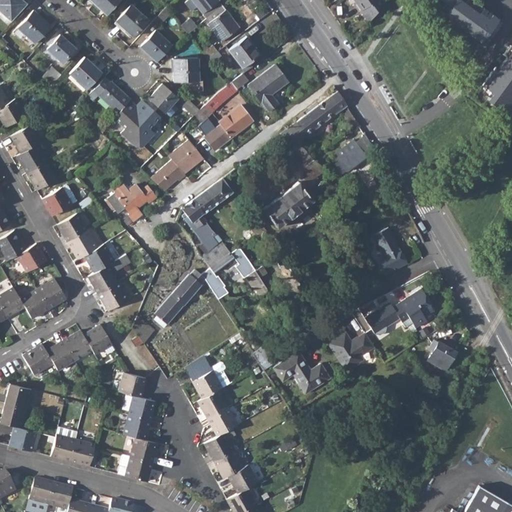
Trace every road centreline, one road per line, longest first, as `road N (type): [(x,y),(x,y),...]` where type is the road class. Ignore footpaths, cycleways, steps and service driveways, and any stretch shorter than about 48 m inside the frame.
road 1 (residential): [(0,156),(75,291),(69,316),(0,359)]
road 2 (residential): [(288,0),(406,178)]
road 3 (residential): [(406,178),(509,26),(501,0)]
road 4 (residential): [(171,511),(141,494),(0,457)]
road 5 (residential): [(224,511),(185,470),(179,404),(150,372)]
road 6 (unknown): [(481,309),(412,425),(421,454)]
road 7 (residential): [(321,330),(451,252)]
road 8 (residential): [(451,252),(511,366)]
